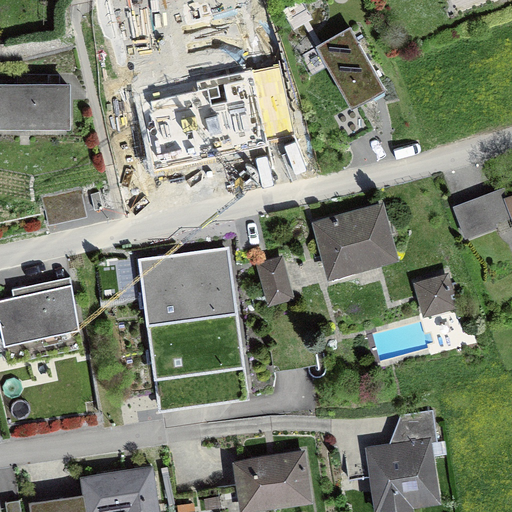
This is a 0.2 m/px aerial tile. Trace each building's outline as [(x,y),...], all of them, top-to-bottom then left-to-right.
[(350,22),(315,43),(351,104),(386,83),(350,22)] [(145,68),(142,45),(116,48),(117,61),(120,61),(122,71),(145,68)] [(150,69),(164,66),(162,53),(148,56),(150,69)] [(71,124),(71,78),(60,78),(60,72),(15,72),(15,78),(0,77),(0,126),(0,124),(71,124)] [(503,195),(508,192),(505,184),(453,204),(465,236),(511,218),(503,195)] [(81,186),(41,196),(48,223),(87,214),(81,186)] [(103,207),(99,190),(90,192),(94,209),(103,207)] [(511,190),(508,192),(503,195),(511,218),(511,217),(511,190)] [(311,219),(327,276),(331,275),(331,278),(352,272),(352,270),(399,257),(383,199),(311,219)] [(138,255),(158,409),(250,398),(230,244),(138,255)] [(295,296),(282,253),(255,260),(267,304),(295,296)] [(458,305),(448,270),(413,279),(422,314),(458,305)] [(11,286),(13,294),(0,296),(0,325),(4,343),(80,327),(69,274),(11,286)] [(268,337),(274,371),(316,365),(311,330),(268,337)] [(389,440),(364,443),(374,509),(378,509),(378,511),(415,511),(414,504),(434,501),(434,500),(440,498),(435,453),(447,451),(444,438),(437,439),(432,408),(400,413),(389,440)] [(314,500),(306,446),(232,457),(240,511),(314,500)] [(160,511),(153,462),(80,473),(82,490),(28,499),(30,511),(160,511)] [(170,464),(161,466),(167,499),(176,497),(170,464)] [(206,508),(221,506),(220,494),(204,496),(206,508)] [(21,511),(19,498),(5,501),(6,511),(21,511)] [(194,511),(193,501),(175,504),(176,511),(194,511)]
